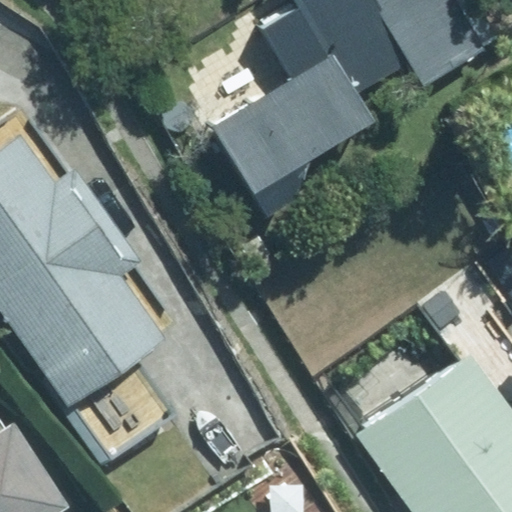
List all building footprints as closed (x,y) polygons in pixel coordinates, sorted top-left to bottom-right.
[(189,0),(202,20),(231,0),(189,0)] [(224,108),(277,201),(309,183),(293,156),(496,40),(472,0),(304,0),(270,20),(297,66),(224,108)] [(511,0),(483,0),(508,37),(511,34),(511,0)] [(23,119),(0,135),(0,291),(77,397),(174,328),(130,267),(155,250),(84,152),(59,170),(23,119)] [(511,511),(511,397),(471,341),(362,419),(429,511),(511,511)] [(0,511),(46,511),(71,497),(18,414),(0,425),(0,511)]
